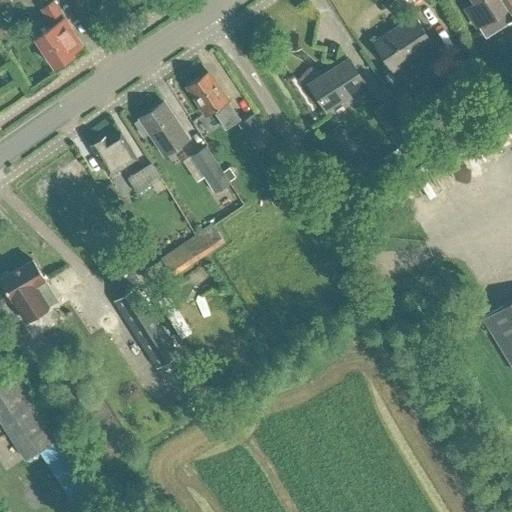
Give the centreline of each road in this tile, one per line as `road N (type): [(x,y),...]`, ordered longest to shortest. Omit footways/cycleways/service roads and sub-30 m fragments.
road 1 (unclassified): [(209,11),(361,268)]
road 2 (track): [(361,268),(509,511)]
road 3 (primary): [(0,154),(209,11)]
